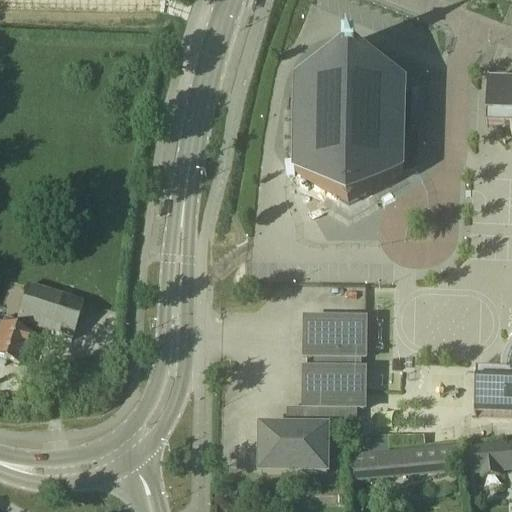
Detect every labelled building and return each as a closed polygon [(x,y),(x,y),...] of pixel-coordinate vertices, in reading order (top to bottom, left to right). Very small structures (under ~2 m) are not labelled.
[(295,173),(349,208),(404,178),(408,87),(357,56),(357,45),(346,45),(346,56),(297,84),(295,173)] [(511,85),(488,85),(486,129),(511,130),(511,85)] [(83,304),(26,287),(15,324),(4,320),(2,328),(1,327),(0,329),(0,368),(3,370),(5,364),(18,368),(23,351),(30,354),(34,338),(30,337),(32,330),(71,343),(83,304)] [(366,324),(345,323),(306,323),(305,361),(309,361),(309,373),(305,373),(304,411),(308,411),(308,417),(301,417),(301,424),(287,424),(287,430),(261,430),(260,475),(327,476),(328,431),(357,431),(357,412),(364,412),(365,374),(361,374),(362,362),(365,362),(366,324)] [(511,355),(511,356),(506,375),(476,374),(475,419),(511,420),(511,355)] [(424,440),(389,439),(390,451),(425,448),(424,440)] [(511,473),(511,445),(473,448),(476,476),(511,473)] [(460,469),(458,448),(425,451),(351,458),(354,487),(453,478),(452,469),(460,469)]
